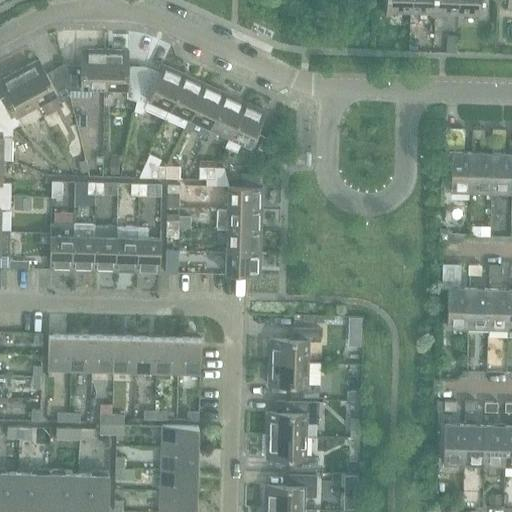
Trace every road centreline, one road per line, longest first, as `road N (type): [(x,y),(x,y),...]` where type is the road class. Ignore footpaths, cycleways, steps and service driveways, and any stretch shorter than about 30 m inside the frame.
road 1 (residential): [(229,511),(235,314),(224,305),(0,301)]
road 2 (residential): [(406,91),(401,182),(384,201),(357,204),(337,191),(324,167),(328,89)]
road 3 (residential): [(328,89),(96,3)]
